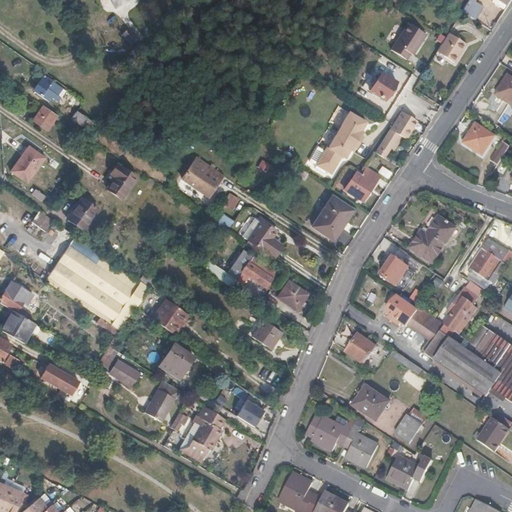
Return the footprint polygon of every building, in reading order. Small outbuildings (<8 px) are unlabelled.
[(472,3),(466,14),(472,18),(479,7),(472,3)] [(411,22),(393,48),(409,58),(413,52),(415,54),(429,34),(411,22)] [(121,33),(128,47),(138,41),(131,28),(121,33)] [(468,46),(449,34),(447,37),(437,53),(455,65),(468,46)] [(385,72),(372,92),(386,100),(398,81),(385,72)] [(33,91),(48,101),(51,97),(57,102),(60,97),(58,95),(62,89),(44,76),(33,91)] [(511,106),(511,79),(506,76),(494,96),(510,107),(511,105),(511,106)] [(338,107),(330,121),(339,126),(347,112),(338,107)] [(49,128),(57,117),(43,108),(35,119),(49,128)] [(77,111),(72,117),(91,131),(95,125),(77,111)] [(406,140),(419,121),(403,111),(378,149),(385,154),(398,135),(406,140)] [(335,164),(336,165),(353,139),(357,142),(363,132),(362,131),(367,123),(349,113),(328,148),(327,147),(316,165),(330,173),(335,164)] [(495,138),(476,126),(463,145),(482,157),(495,138)] [(352,152),(357,142),(353,139),(336,165),(337,165),(342,157),(345,159),(351,151),(352,152)] [(489,161),(497,166),(509,147),(501,142),(489,161)] [(178,162),(186,149),(179,145),(172,157),(178,162)] [(316,148),(311,160),(317,162),(322,150),(316,148)] [(22,179),(39,190),(56,165),(39,153),(22,179)] [(212,167),(198,158),(197,157),(189,169),(213,186),(222,174),(212,167)] [(115,178),(106,193),(121,203),(137,178),(114,163),(107,174),(115,178)] [(361,175),(360,174),(357,172),(346,189),(360,199),(376,174),(366,168),(361,175)] [(212,187),(213,186),(189,169),(182,179),(209,197),(215,189),(212,187)] [(216,187),(224,175),(222,174),(213,186),(216,187)] [(332,193),(312,223),(334,238),(355,208),(332,193)] [(236,199),(232,195),(225,205),(229,208),(236,199)] [(64,221),(82,233),(98,210),(80,198),(64,221)] [(227,230),(233,221),(223,215),(217,224),(227,230)] [(431,264),(455,229),(438,217),(426,235),(421,231),(409,249),(431,264)] [(254,218),(241,235),(248,240),(260,222),(254,218)] [(277,229),(262,219),(260,222),(248,240),(275,259),(282,249),(270,240),(277,229)] [(97,264),(104,255),(75,235),(68,245),(97,264)] [(508,252),(484,236),(465,267),(494,286),(500,277),(511,258),(511,252),(509,251),(508,252)] [(107,321),(124,332),(126,329),(123,328),(136,308),(138,310),(151,288),(138,278),(104,255),(97,264),(68,245),(47,277),(45,279),(107,321)] [(257,279),(272,289),(275,284),(277,281),(272,278),(276,273),(243,249),(227,272),(219,266),(213,274),(235,289),(246,274),(255,280),(257,279)] [(398,280),(407,268),(392,257),(379,276),(388,283),(394,286),(398,280)] [(428,277),(415,268),(408,278),(421,287),(428,277)] [(283,289),(275,284),(272,289),(279,294),(277,297),(297,311),(309,293),(289,280),(283,289)] [(0,300),(2,302),(1,303),(9,309),(28,320),(31,316),(19,308),(24,301),(28,304),(33,295),(12,281),(0,300)] [(448,320),(445,325),(454,331),(459,334),(475,309),(472,306),(477,299),(463,290),(446,315),(448,316),(446,319),(448,320)] [(386,313),(406,327),(408,325),(416,311),(396,297),(386,313)] [(191,316),(189,315),(169,300),(154,321),(177,337),(191,316)] [(454,331),(445,325),(419,307),(416,311),(408,325),(431,341),(422,353),(433,360),(487,397),(497,382),(511,392),(511,370),(483,351),(482,350),(477,357),(465,349),(449,337),(454,331)] [(0,329),(24,344),(36,325),(28,320),(9,309),(0,324),(0,329)] [(107,350),(111,353),(113,350),(124,332),(107,321),(103,327),(116,336),(107,350)] [(252,337),(270,350),(282,333),(264,321),(252,337)] [(470,342),(482,350),(483,351),(495,334),(481,325),(470,342)] [(376,348),(358,334),(345,353),(363,365),(376,348)] [(511,345),(495,334),(483,351),(511,370),(511,345)] [(0,361),(9,346),(0,340),(0,361)] [(477,357),(482,350),(470,342),(465,349),(477,357)] [(175,344),(160,365),(180,378),(194,358),(175,344)] [(419,376),(422,370),(394,351),(390,356),(419,376)] [(11,358),(7,366),(13,369),(18,361),(11,358)] [(117,359),(108,374),(131,389),(140,374),(117,359)] [(216,363),(225,369),(228,365),(219,359),(216,363)] [(429,365),(483,402),(487,397),(433,360),(429,365)] [(223,373),(225,369),(216,363),(214,367),(223,373)] [(64,378),(62,376),(64,374),(48,365),(40,378),(53,385),(55,382),(57,384),(55,387),(71,395),(78,382),(66,375),(64,378)] [(161,423),(180,391),(163,381),(143,413),(161,423)] [(389,403),(367,388),(353,407),(375,422),(389,403)] [(246,400),(237,417),(254,427),(264,411),(246,400)] [(193,423),(185,437),(207,450),(209,451),(221,432),(217,429),(224,419),(203,406),(197,417),(202,421),(198,426),(193,423)] [(410,419),(422,428),(427,420),(415,411),(410,419)] [(178,415),(170,429),(172,430),(177,433),(185,419),(178,415)] [(495,420),(509,429),(511,423),(511,422),(498,415),(495,420)] [(336,444),(344,448),(354,427),(346,424),(344,430),(323,419),(322,421),(315,417),(306,435),(313,439),(312,441),(333,452),(336,444)] [(394,435),(409,446),(422,428),(410,419),(407,417),(394,435)] [(495,453),(510,431),(494,420),(478,442),(495,453)] [(359,430),(354,427),(344,448),(349,451),(346,459),(366,468),(377,447),(356,436),(359,430)] [(199,463),(207,450),(185,437),(177,451),(199,463)] [(420,483),(430,461),(425,459),(420,468),(398,458),(388,480),(408,490),(414,480),(420,483)] [(298,511),(307,511),(316,495),(310,492),(312,487),(314,484),(294,474),(280,501),(299,510),(298,511)] [(2,482),(4,478),(1,476),(0,478),(0,511),(11,486),(2,482)] [(14,480),(11,486),(0,511),(2,511),(14,511),(20,498),(23,492),(22,491),(25,485),(14,480)] [(19,511),(40,511),(48,506),(37,494),(36,495),(35,493),(34,495),(20,507),(22,509),(19,511)] [(331,511),(338,500),(326,494),(323,498),(316,495),(307,511),(331,511)] [(348,511),(346,511),(349,505),(338,500),(331,511),(348,511)] [(500,511),(478,500),(471,511),(500,511)] [(60,511),(64,510),(61,506),(57,510),(52,503),(48,506),(40,511),(60,511)]
